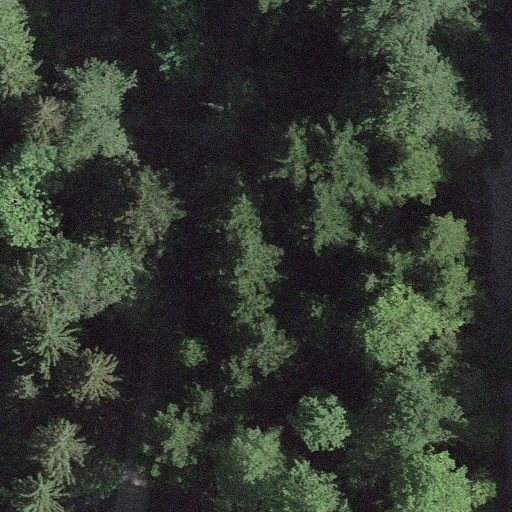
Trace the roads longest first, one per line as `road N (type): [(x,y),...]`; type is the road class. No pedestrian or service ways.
road 1 (track): [(127,511),(200,150),(216,0)]
road 2 (track): [(511,397),(466,0)]
